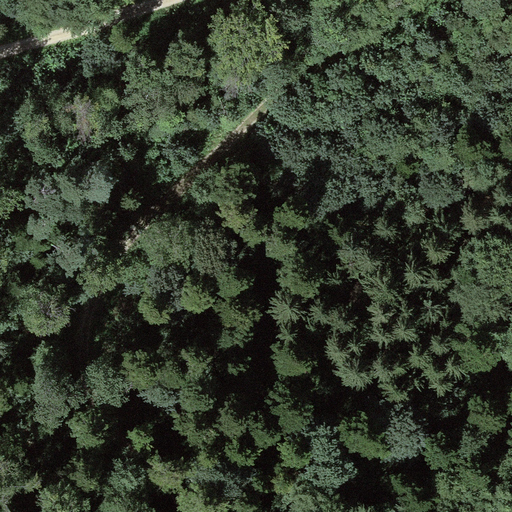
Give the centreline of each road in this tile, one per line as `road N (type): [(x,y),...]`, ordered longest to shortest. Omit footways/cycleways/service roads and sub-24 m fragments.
road 1 (track): [(189,511),(124,442),(98,399),(86,355),(90,312),(110,266),(148,218),(248,123)]
road 2 (track): [(416,0),(248,123)]
road 3 (track): [(148,0),(0,46)]
